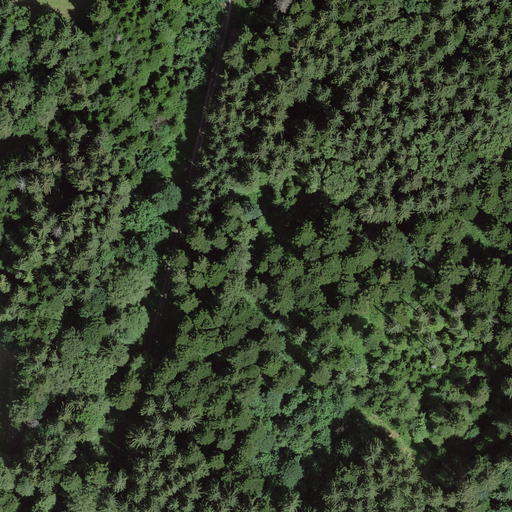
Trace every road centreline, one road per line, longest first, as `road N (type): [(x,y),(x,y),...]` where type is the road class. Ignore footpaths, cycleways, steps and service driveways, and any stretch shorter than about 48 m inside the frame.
road 1 (track): [(93,511),(151,343),(221,62),(228,0)]
road 2 (track): [(272,225),(310,364),(323,511)]
road 3 (track): [(339,0),(511,149)]
road 4 (track): [(0,467),(90,401),(151,343)]
